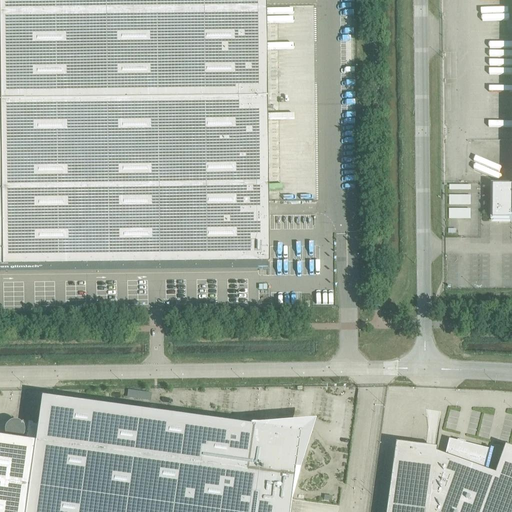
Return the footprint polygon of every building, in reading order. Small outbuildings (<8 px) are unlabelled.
[(0,0),(0,56),(1,108),(267,105),(265,0),(0,0)] [(0,56),(0,272),(269,269),(267,105),(1,108),(0,56)] [(511,188),(494,188),(494,216),(496,216),(496,221),(510,221),(510,222),(511,221),(511,188)] [(289,511),(291,496),(292,496),(294,481),(294,480),(299,438),(257,432),(257,431),(256,431),(255,431),(235,429),(41,402),(38,424),(28,422),(24,445),(35,447),(26,511),(289,511)] [(395,446),(385,511),(511,511),(511,451),(504,449),(494,476),(483,472),(489,451),(465,445),(465,444),(464,443),(463,445),(458,444),(458,442),(457,441),(456,443),(449,441),(444,458),(436,456),(437,451),(436,451),(425,450),(395,446)] [(0,442),(0,511),(26,511),(35,447),(24,445),(0,442)]
